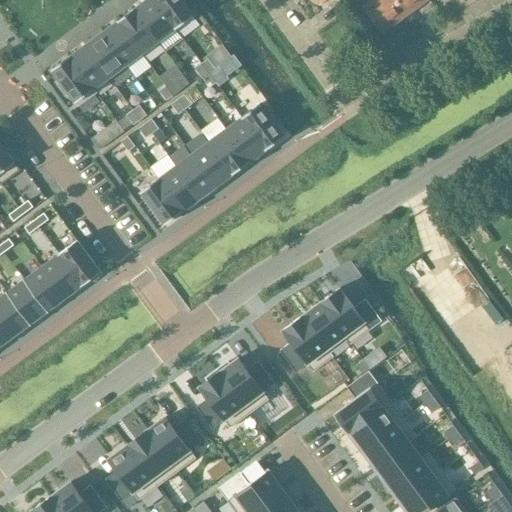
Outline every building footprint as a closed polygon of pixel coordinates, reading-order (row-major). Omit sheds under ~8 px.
[(175,29),(153,0),(146,0),(134,9),(158,42),(175,29)] [(194,15),(182,0),(153,0),(175,29),(194,15)] [(406,15),(394,0),(372,0),(362,8),(381,34),(406,15)] [(394,0),(406,15),(426,0),(394,0)] [(158,42),(134,9),(118,21),(142,54),(158,42)] [(142,54),(118,21),(101,33),(126,66),(142,54)] [(126,66),(101,33),(85,45),(109,78),(126,66)] [(109,78),(85,45),(69,57),(93,90),(94,89),(109,78)] [(93,90),(69,57),(51,70),(60,82),(57,85),(65,96),(69,94),(78,107),(97,93),(94,89),(93,90)] [(215,69),(208,59),(201,64),(209,73),(215,69)] [(203,78),(209,73),(201,64),(195,68),(202,78),(203,78)] [(223,78),(216,68),(215,69),(209,73),(216,83),(223,78)] [(216,83),(209,73),(203,78),(210,87),(216,83)] [(179,91),(172,82),(166,86),(173,96),(179,91)] [(173,96),(166,86),(159,91),(167,101),(173,96)] [(191,105),(184,95),(178,99),(185,109),(191,105)] [(185,109),(178,99),(171,104),(179,114),(185,109)] [(284,136),(260,104),(241,117),(266,150),(284,136)] [(147,116),(139,106),(133,110),(140,120),(147,116)] [(140,120),(133,110),(127,115),(134,125),(140,120)] [(266,150),(241,117),(225,129),(249,162),(266,150)] [(217,118),(200,130),(209,141),(233,174),(249,162),(225,129),(217,118)] [(159,129),(151,119),(145,123),(152,133),(159,129)] [(124,132),(117,122),(105,131),(112,141),(124,132)] [(152,133),(145,123),(139,128),(146,138),(152,133)] [(159,143),(166,138),(159,129),(152,133),(159,143)] [(0,183),(1,185),(21,170),(2,145),(5,143),(0,136),(0,183)] [(135,146),(127,136),(121,141),(128,151),(135,146)] [(233,174),(209,141),(192,153),(216,186),(233,174)] [(216,186),(192,153),(176,165),(200,198),(216,186)] [(200,198),(176,165),(159,177),(184,210),(200,198)] [(184,210),(159,177),(140,192),(164,225),(184,210)] [(24,214),(33,207),(28,201),(19,208),(24,214)] [(14,221),(24,214),(19,208),(9,215),(14,221)] [(49,219),(44,213),(34,220),(39,227),(49,219)] [(29,234),(39,227),(34,220),(25,227),(29,234)] [(14,245),(9,239),(0,245),(0,246),(4,252),(14,245)] [(77,240),(60,253),(83,285),(101,272),(77,240)] [(83,285),(60,253),(42,266),(65,298),(83,285)] [(65,298),(42,266),(24,279),(48,311),(65,298)] [(48,311),(24,279),(7,292),(30,324),(48,311)] [(339,288),(320,302),(348,340),(347,341),(350,344),(382,321),(365,299),(354,308),(339,288)] [(30,324),(7,292),(0,297),(0,320),(12,337),(30,324)] [(320,302),(302,316),(330,354),(331,353),(347,341),(348,340),(320,302)] [(291,342),(280,351),(296,372),(308,364),(313,372),(333,357),(331,353),(330,354),(302,316),(283,330),(291,342)] [(0,346),(12,337),(0,320),(0,346)] [(379,346),(362,359),(363,360),(370,370),(387,357),(379,346)] [(228,362),(217,370),(249,414),(268,400),(263,392),(274,383),(258,361),(247,370),(238,358),(230,364),(228,362)] [(363,360),(356,365),(363,375),(370,370),(363,360)] [(208,398),(197,407),(213,429),(224,420),(230,428),(249,414),(217,370),(206,378),(208,381),(200,387),(208,398)] [(356,399),(336,413),(350,431),(391,401),(369,371),(347,387),(356,399)] [(428,390),(419,397),(424,404),(433,397),(428,390)] [(433,397),(424,404),(431,414),(440,407),(433,397)] [(391,401),(350,431),(363,449),(404,418),(391,401)] [(147,431),(146,431),(177,472),(196,458),(190,451),(202,442),(186,420),(174,429),(165,417),(147,431)] [(404,418),(363,449),(375,466),(409,441),(409,442),(417,436),(404,418)] [(453,425),(444,432),(449,439),(458,432),(453,425)] [(147,430),(128,445),(158,486),(177,472),(146,431),(147,431),(147,430)] [(458,432),(449,439),(454,446),(463,439),(458,432)] [(409,441),(375,466),(388,483),(422,459),(421,458),(409,442),(409,441)] [(117,470),(105,479),(122,501),(133,492),(139,500),(158,486),(128,445),(109,459),(117,470)] [(422,459),(388,483),(401,501),(442,471),(429,452),(421,458),(422,459)] [(223,459),(207,471),(214,481),(231,469),(223,459)] [(479,461),(469,468),(474,475),(484,468),(479,461)] [(240,472),(218,489),(235,511),(249,511),(282,488),(268,470),(249,484),(240,472)] [(442,471),(401,501),(409,511),(424,511),(456,489),(442,471)] [(71,482),(51,496),(63,511),(99,511),(107,507),(91,485),(79,494),(71,482)] [(495,485),(486,492),(493,501),(502,494),(495,485)] [(188,488),(181,493),(188,502),(194,497),(188,488)] [(282,488),(249,511),(285,511),(295,505),(282,488)] [(502,494),(493,501),(500,511),(509,504),(502,494)] [(63,511),(51,496),(32,510),(33,511),(63,511)] [(465,511),(454,497),(434,511),(465,511)] [(195,511),(211,511),(204,501),(193,509),(195,511)]
